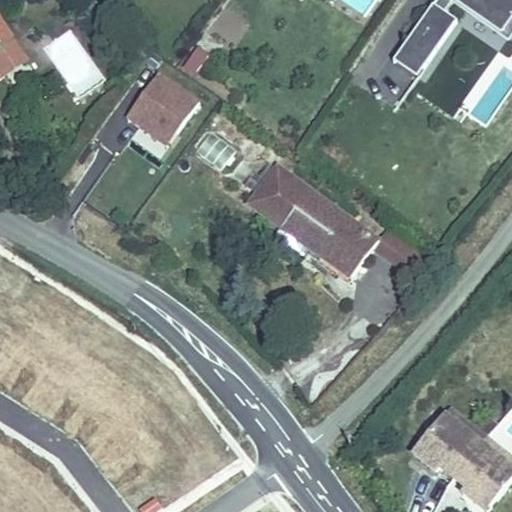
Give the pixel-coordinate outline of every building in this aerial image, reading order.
[(440,0),(402,56),(425,72),(459,24),(447,16),(457,1),(507,35),(511,27),(511,5),(509,3),(511,0),(440,0)] [(6,38),(0,41),(0,71),(19,58),(6,38)] [(183,67),(198,75),(211,53),(196,44),(183,67)] [(160,70),(125,118),(168,148),(203,100),(160,70)] [(212,128),(193,151),(219,173),(238,150),(212,128)] [(416,281),(431,261),(391,229),(381,241),(281,166),(250,206),(283,229),(277,238),(318,268),(326,261),(353,282),(377,251),(416,281)] [(329,394),(371,322),(346,308),(304,380),(329,394)] [(460,417),(450,408),(444,415),(455,424),(460,417)] [(511,460),(460,417),(455,424),(444,415),(415,449),(439,469),(444,463),(456,473),(469,483),(464,489),(488,509),(511,480),(511,471),(506,467),(511,460)] [(439,469),(415,449),(411,453),(435,474),(439,469)] [(456,473),(444,463),(439,469),(464,489),(469,483),(456,473)] [(485,511),(488,509),(464,489),(460,494),(481,511),(485,511)]
